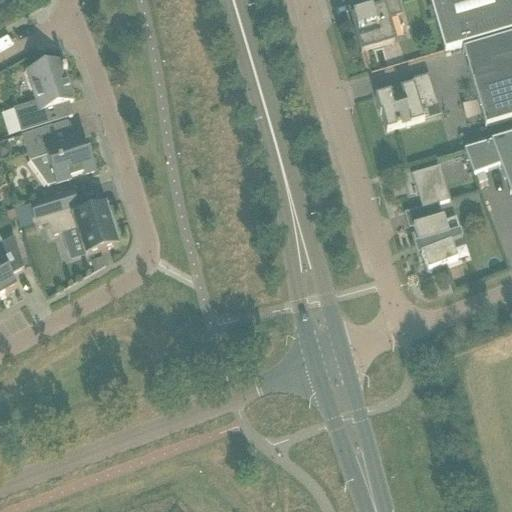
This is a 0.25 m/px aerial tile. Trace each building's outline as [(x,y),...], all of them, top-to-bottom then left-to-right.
[(3,0),(0,1),(0,15),(9,10),(3,0)] [(361,54),(363,53),(393,44),(386,20),(400,16),(395,0),(360,0),(365,14),(363,15),(361,19),(351,21),(361,54)] [(444,0),(427,0),(444,54),(459,50),(444,0)] [(444,0),(459,50),(490,41),(478,0),(444,0)] [(511,0),(478,0),(490,41),(511,34),(511,0)] [(511,37),(462,53),(485,129),(511,121),(511,37)] [(33,91),(37,105),(14,112),(21,134),(50,125),(46,112),(72,103),(60,64),(28,74),(24,75),(30,92),(33,91)] [(380,116),(386,134),(424,123),(440,118),(435,102),(428,77),(410,83),(412,88),(374,99),(379,117),(380,116)] [(21,134),(14,112),(1,115),(8,138),(21,134)] [(57,145),(52,128),(21,138),(29,164),(47,158),(56,186),(94,174),(87,151),(82,152),(78,139),(57,145)] [(511,138),(463,153),(473,178),(499,169),(509,196),(511,196),(510,194),(511,193),(511,138)] [(7,144),(0,146),(0,159),(10,156),(7,144)] [(47,158),(29,164),(47,188),(56,186),(47,158)] [(449,204),(438,169),(417,176),(416,175),(411,177),(413,184),(414,184),(422,212),(424,211),(428,225),(413,229),(418,247),(419,247),(422,256),(421,256),(425,267),(423,267),(426,276),(441,271),(440,269),(457,263),(450,245),(449,245),(447,239),(448,238),(443,220),(441,221),(437,207),(449,204)] [(85,259),(100,255),(118,249),(113,234),(110,224),(105,209),(92,213),(90,208),(79,212),(73,194),(31,207),(38,227),(47,224),(51,238),(76,231),(85,259)] [(0,246),(0,299),(16,290),(10,278),(24,270),(19,255),(14,239),(0,246)] [(94,275),(105,269),(102,260),(90,263),(94,275)]
